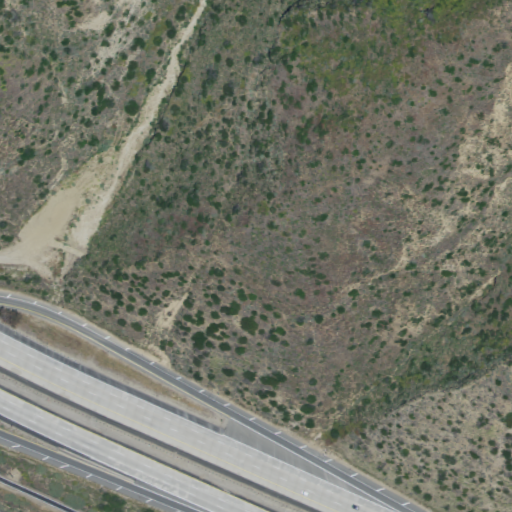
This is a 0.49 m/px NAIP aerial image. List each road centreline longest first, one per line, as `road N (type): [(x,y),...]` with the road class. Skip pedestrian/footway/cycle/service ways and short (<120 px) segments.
road 1 (motorway): [(404,511),(77,323),(0,296)]
road 2 (motorway): [(351,511),(0,351)]
road 3 (motorway): [(0,401),(237,511)]
road 4 (motorway): [(0,431),(194,511)]
